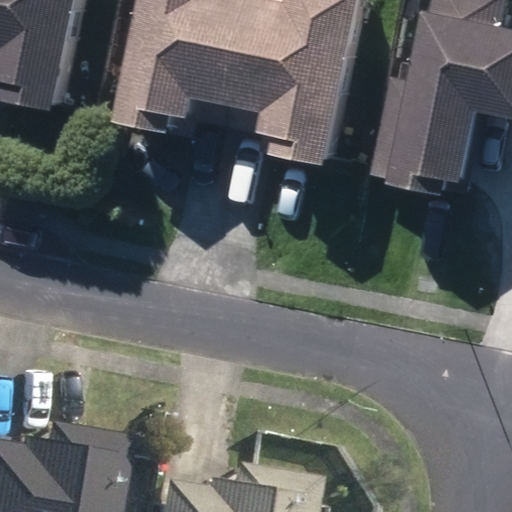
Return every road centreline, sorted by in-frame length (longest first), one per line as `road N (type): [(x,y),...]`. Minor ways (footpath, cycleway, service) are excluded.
road 1 (residential): [(0,278),(489,392)]
road 2 (residential): [(489,392),(467,511)]
